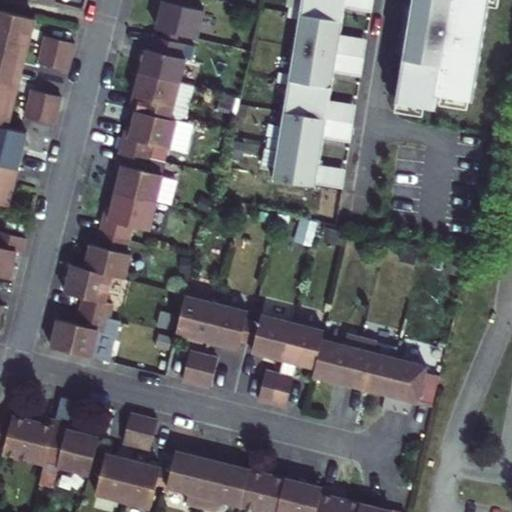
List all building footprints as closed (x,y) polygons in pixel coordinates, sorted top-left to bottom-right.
[(194,0),(163,0),(162,6),(168,8),(161,35),(165,36),(180,39),(202,44),(208,16),(192,12),(194,0)] [(304,0),(302,14),(301,19),(344,26),(347,12),(348,0),(304,0)] [(375,0),(348,0),(347,12),(373,17),(375,0)] [(415,0),(398,107),(438,113),(440,100),(443,100),(470,105),(475,105),(491,10),(492,0),(415,0)] [(501,0),(492,0),(491,10),(499,12),(501,0)] [(0,14),(0,43),(24,50),(31,22),(0,14)] [(301,24),(296,52),(339,59),(342,41),(344,26),(301,19),(301,24)] [(165,36),(163,44),(178,47),(180,39),(165,36)] [(39,53),(68,61),(71,47),(42,40),(39,53)] [(342,41),(339,59),(365,63),(368,45),(342,41)] [(163,44),(156,42),(153,55),(147,54),(142,78),(182,87),(187,63),(182,62),(185,49),(178,47),(163,44)] [(0,43),(0,72),(17,77),(24,50),(0,43)] [(291,79),(291,84),(334,91),(336,77),(339,59),(296,52),(291,79)] [(35,67),(64,75),(68,61),(39,53),(35,67)] [(339,59),(336,77),(362,81),(365,63),(339,59)] [(0,72),(0,100),(11,103),(17,77),(0,72)] [(182,87),(142,78),(136,102),(142,104),(139,117),(168,123),(171,110),(176,112),(182,87)] [(290,89),(285,116),(328,124),(331,105),(334,91),(291,84),(290,89)] [(171,110),(168,123),(179,126),(189,120),(195,90),(182,87),(176,112),(171,110)] [(25,107),(54,114),(58,100),(29,93),(25,107)] [(0,100),(0,130),(4,131),(11,103),(0,100)] [(470,105),(443,100),(442,109),(469,113),(470,105)] [(331,105),(328,124),(355,128),(358,110),(331,105)] [(22,121),(51,128),(54,114),(25,107),(22,121)] [(281,144),(280,149),(323,156),(325,142),(328,124),(285,116),(281,144)] [(168,123),(139,117),(134,132),(131,143),(125,142),(122,156),(151,163),(154,149),(172,154),(179,126),(177,126),(168,123)] [(328,124),(325,142),(352,146),(355,128),(328,124)] [(0,169),(13,173),(23,136),(4,131),(0,130),(0,169)] [(134,132),(129,130),(125,142),(131,143),(134,132)] [(172,154),(154,149),(151,163),(169,167),(172,154)] [(279,154),(274,183),(317,190),(317,189),(321,170),(323,156),(280,149),(279,154)] [(151,163),(122,156),(119,171),(124,172),(122,183),(118,198),(158,207),(165,180),(148,176),(151,163)] [(151,163),(148,176),(165,180),(169,167),(151,163)] [(13,173),(0,169),(0,208),(4,209),(13,173)] [(321,170),(317,189),(344,193),(347,174),(321,170)] [(124,172),(119,171),(116,182),(122,183),(124,172)] [(180,183),(165,180),(158,207),(174,211),(180,183)] [(158,207),(118,198),(115,215),(112,225),(106,223),(103,238),(132,245),(134,232),(151,236),(158,207)] [(108,213),(106,223),(112,225),(115,215),(108,213)] [(0,236),(0,251),(13,255),(19,256),(22,242),(0,236)] [(132,245),(103,238),(99,251),(92,250),(87,274),(111,280),(128,284),(134,259),(128,258),(132,245)] [(0,281),(6,282),(13,255),(0,251),(0,281)] [(84,303),(80,316),(109,323),(113,308),(105,307),(111,280),(71,271),(65,299),(84,303)] [(186,299),(177,336),(208,344),(217,307),(186,299)] [(217,307),(208,344),(240,352),(242,344),(247,323),(249,316),(217,307)] [(109,323),(80,316),(78,329),(59,325),(52,353),(92,363),(110,367),(117,339),(106,337),(109,323)] [(254,347),(252,355),(284,362),(293,326),(262,318),(260,326),(254,347)] [(254,325),(247,323),(242,344),(248,346),(254,325)] [(260,326),(254,325),(248,346),(254,347),(260,326)] [(298,366),(317,371),(324,343),(326,335),(293,326),(284,362),(280,377),(272,406),(286,409),(294,381),(298,366)] [(346,349),(324,343),(317,371),(315,379),(352,388),(364,341),(348,338),(346,349)] [(378,345),(364,341),(352,388),(387,397),(396,361),(376,356),(378,345)] [(183,384),(196,387),(204,358),(190,355),(183,384)] [(204,358),(196,387),(211,391),(218,362),(204,358)] [(428,369),(396,361),(387,397),(434,409),(441,380),(427,376),(428,369)] [(266,374),(258,403),(272,406),(280,377),(266,374)] [(144,420),(130,416),(123,445),(137,449),(144,420)] [(5,447),(3,456),(44,466),(55,423),(40,420),(39,425),(29,423),(12,419),(10,428),(5,447)] [(157,423),(144,420),(137,449),(151,452),(157,423)] [(69,427),(55,423),(44,466),(44,467),(40,486),(53,489),(58,469),(90,477),(91,471),(95,454),(99,440),(80,435),(67,432),(69,427)] [(10,428),(0,425),(0,446),(5,447),(10,428)] [(81,430),(69,427),(67,432),(80,435),(81,430)] [(171,472),(167,489),(189,494),(186,506),(201,509),(213,463),(176,453),(171,472)] [(106,456),(95,454),(91,471),(102,473),(106,456)] [(133,463),(106,456),(102,473),(96,496),(123,503),(133,463)] [(161,470),(133,463),(123,503),(151,510),(157,486),(161,470)] [(213,463),(201,509),(213,511),(216,511),(219,502),(240,507),(249,472),(213,463)] [(171,472),(161,470),(157,486),(167,489),(171,472)] [(249,472),(240,507),(257,511),(277,511),(285,481),(249,472)] [(285,481),(277,511),(315,511),(321,490),(285,481)] [(336,494),(321,490),(315,511),(358,511),(360,505),(344,501),(335,499),(336,494)]
